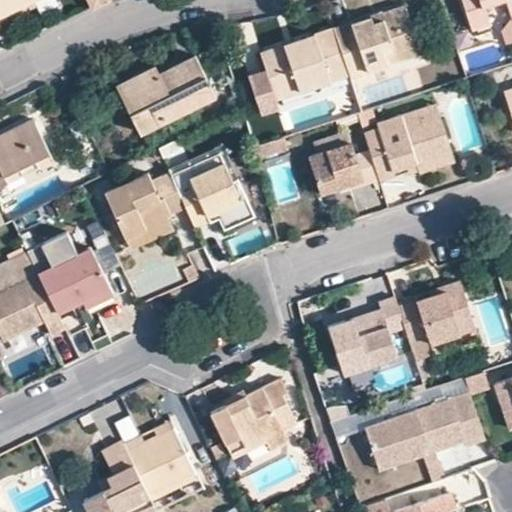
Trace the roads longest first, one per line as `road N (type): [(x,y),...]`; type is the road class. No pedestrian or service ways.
road 1 (residential): [(511,196),(275,281)]
road 2 (residential): [(0,71),(123,16),(184,0)]
road 3 (residential): [(146,349),(187,359),(264,326),(274,311),(275,281)]
road 4 (residential): [(146,349),(0,419)]
road 5 (residential): [(275,281),(233,283),(161,312),(146,349)]
